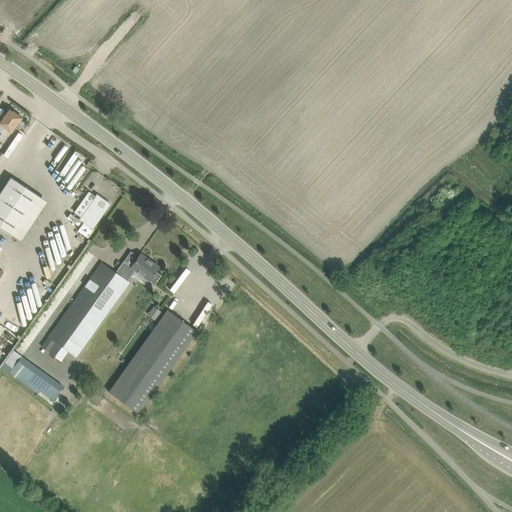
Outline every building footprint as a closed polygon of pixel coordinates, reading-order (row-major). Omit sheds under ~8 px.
[(0,134),(5,128),(11,132),(15,126),(21,118),(9,108),(0,120),(0,134)] [(57,134),(48,144),(55,151),(64,141),(57,134)] [(0,192),(0,226),(21,240),(47,202),(10,177),(0,192)] [(97,193),(79,219),(93,228),(111,203),(97,193)] [(67,253),(69,248),(60,243),(58,247),(67,253)] [(200,249),(196,246),(191,252),(194,255),(200,249)] [(101,263),(40,346),(62,360),(68,351),(75,356),(129,282),(127,281),(135,270),(149,280),(154,283),(153,285),(154,285),(162,274),(161,274),(160,275),(155,271),(158,267),(140,254),(131,266),(123,261),(115,273),(101,263)] [(151,305),(147,315),(156,319),(160,309),(151,305)] [(166,309),(108,391),(139,413),(197,331),(166,309)] [(22,356),(9,373),(38,393),(40,390),(53,400),(63,386),(22,356)]
